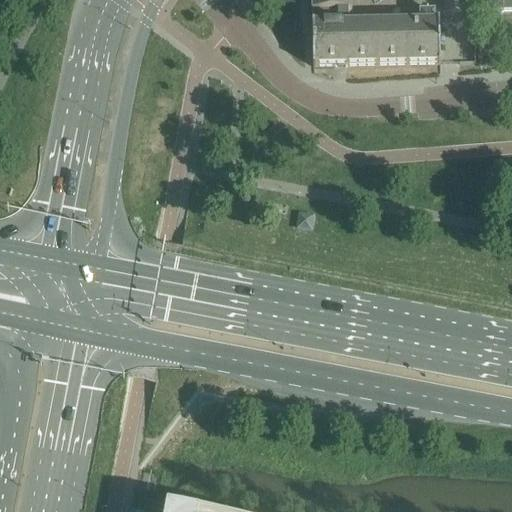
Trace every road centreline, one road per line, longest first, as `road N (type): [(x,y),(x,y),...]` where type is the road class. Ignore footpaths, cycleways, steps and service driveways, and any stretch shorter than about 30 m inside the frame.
road 1 (primary): [(82,328),(511,412)]
road 2 (primary): [(511,349),(94,268)]
road 3 (unclassified): [(511,96),(350,108),(309,98),(279,76),(215,0)]
road 4 (tertiary): [(94,268),(151,0)]
road 5 (tertiary): [(108,0),(88,55),(49,260)]
road 6 (tertiary): [(36,320),(0,504)]
road 7 (tertiary): [(48,511),(82,328)]
